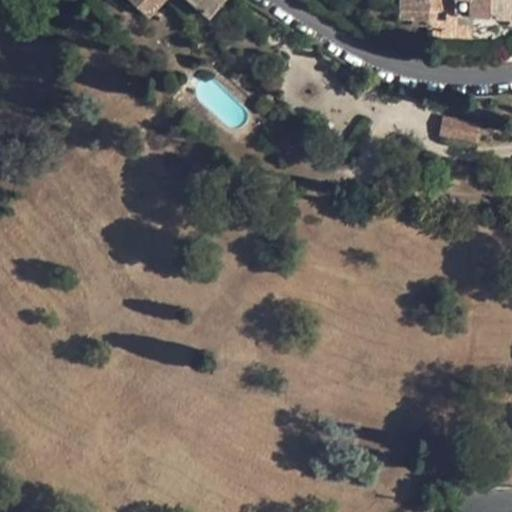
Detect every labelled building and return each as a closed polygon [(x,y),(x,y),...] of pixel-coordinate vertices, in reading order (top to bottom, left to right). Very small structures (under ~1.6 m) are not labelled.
[(130,0),(148,17),(163,0),(189,0),(209,17),(223,0),(130,0)] [(430,26),(430,0),(401,0),(401,26),(430,26)] [(510,0),(430,0),(430,26),(430,36),(473,37),(474,26),(457,25),(457,16),(474,17),(509,19),(510,0)] [(457,16),(457,25),(474,26),(474,17),(457,16)] [(480,123),(442,116),(439,134),(477,142),(480,123)] [(492,476),(471,477),(471,491),(493,489),(492,476)]
